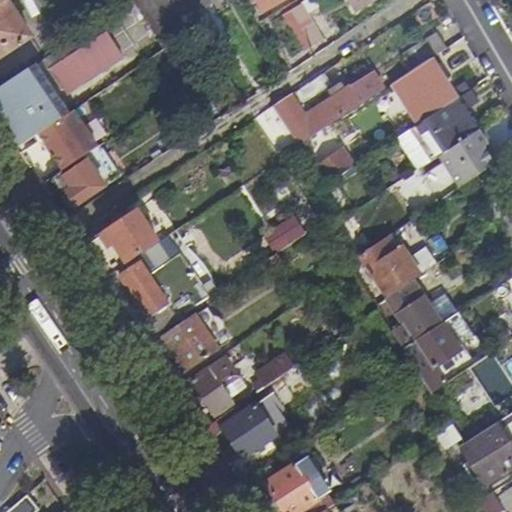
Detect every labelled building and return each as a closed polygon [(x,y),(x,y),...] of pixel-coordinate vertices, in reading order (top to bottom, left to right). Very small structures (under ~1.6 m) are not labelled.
[(197,27),(179,0),(135,0),(166,47),(173,43),(183,36),(197,27)] [(259,0),(266,11),(284,0),(259,0)] [(350,0),(358,14),(382,0),(350,0)] [(0,57),(30,37),(6,2),(0,5),(0,57)] [(323,40),(302,5),(284,15),(305,51),(323,40)] [(86,29),(0,88),(0,122),(17,148),(38,134),(67,115),(50,90),(58,85),(61,90),(74,89),(75,84),(85,83),(85,76),(96,75),(96,69),(107,68),(108,61),(118,60),(124,56),(108,32),(94,41),(86,29)] [(424,64),(448,48),(439,33),(414,49),(424,64)] [(183,36),(173,43),(178,50),(188,43),(183,36)] [(393,86),(418,125),(456,100),(430,61),(393,86)] [(276,107),(300,146),(376,95),(364,79),(307,117),(302,109),(333,89),(323,75),(276,107)] [(376,95),(382,92),(370,75),(364,79),(376,95)] [(439,157),(479,130),(483,127),(471,108),(481,101),(473,88),(456,100),(418,125),(398,138),(419,170),(439,157)] [(67,115),(38,134),(48,149),(51,147),(55,154),(52,156),(62,171),(98,148),(74,111),(67,115)] [(460,188),(500,162),(479,130),(439,157),(460,188)] [(98,148),(62,171),(42,185),(50,197),(69,184),(72,188),(65,193),(75,208),(105,187),(121,176),(101,146),(98,148)] [(328,158),(341,176),(355,166),(343,148),(328,158)] [(496,225),(511,214),(511,192),(485,209),(496,225)] [(136,210),(83,246),(105,279),(156,244),(136,210)] [(511,236),(511,214),(496,225),(506,240),(511,236)] [(272,255),(302,236),(289,216),(259,235),(272,255)] [(383,290),(388,297),(413,281),(418,277),(407,261),(390,235),(360,255),(383,290)] [(424,250),(407,261),(418,277),(435,266),(424,250)] [(282,263),(277,254),(255,269),(261,277),(282,263)] [(151,319),(138,328),(147,341),(188,314),(159,271),(150,277),(142,265),(123,278),(151,319)] [(375,306),(383,318),(396,310),(388,297),(375,306)] [(415,342),(441,325),(423,299),(397,316),(415,342)] [(198,317),(165,339),(185,371),(219,349),(198,317)] [(458,352),(441,325),(415,342),(432,369),(458,352)] [(275,363),(284,376),(294,369),(286,356),(275,363)] [(511,382),(497,357),(480,367),(498,398),(511,390),(511,382)] [(447,366),(456,378),(466,371),(458,359),(447,366)] [(222,362),(193,382),(214,416),(234,403),(222,384),(232,377),(222,362)] [(282,377),(284,376),(275,363),(256,375),(262,383),(254,388),(257,393),(259,392),(282,377)] [(423,380),(432,393),(449,382),(445,377),(441,380),(435,371),(423,380)] [(282,377),(259,392),(265,400),(287,386),(282,377)] [(236,407),(205,428),(213,439),(225,431),(242,457),(273,435),(252,405),(240,413),(236,407)] [(430,434),(439,450),(455,441),(446,425),(430,434)] [(465,444),(488,483),(511,468),(511,451),(497,426),(470,441),(465,444)] [(488,483),(465,444),(464,446),(474,468),(472,471),(482,487),(488,483)] [(267,484),(286,511),(322,511),(323,511),(317,501),(320,498),(297,464),(267,484)] [(39,511),(40,511),(28,497),(10,511),(39,511)]
